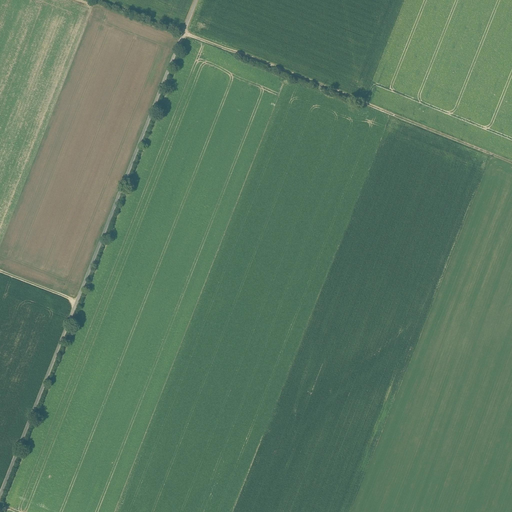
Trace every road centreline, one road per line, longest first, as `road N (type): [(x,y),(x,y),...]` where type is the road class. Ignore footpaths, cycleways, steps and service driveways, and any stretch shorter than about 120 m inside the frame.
road 1 (track): [(194,0),(0,494)]
road 2 (track): [(181,31),(511,162)]
